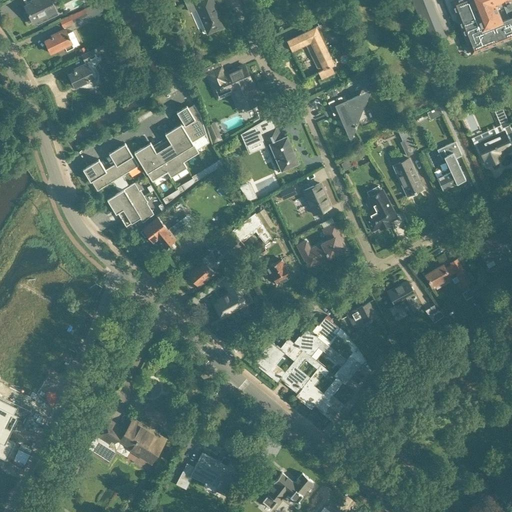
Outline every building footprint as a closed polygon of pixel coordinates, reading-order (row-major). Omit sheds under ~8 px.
[(28,12),(24,13),(29,23),(32,21),(32,22),(36,20),(38,24),(48,18),(47,15),(44,8),(54,4),(51,0),(32,0),(31,1),(32,2),(25,5),(28,12)] [(189,0),(184,0),(190,11),(196,9),(207,34),(223,27),(215,9),(217,8),(213,0),(192,0),(190,1),(189,0)] [(511,0),(460,0),(454,3),(457,12),(471,47),(511,30),(511,0)] [(85,9),(61,21),(63,26),(87,15),(88,18),(104,10),(99,2),(85,9)] [(318,25),(323,23),(326,28),(337,23),(329,11),(315,18),(318,25)] [(316,26),(296,36),(287,40),(292,50),(305,44),(319,71),(318,71),(321,79),(334,73),(331,66),(334,64),(316,26)] [(51,53),(60,48),(64,46),(67,50),(79,44),(73,31),(67,33),(65,29),(60,31),(51,35),(52,36),(51,37),(51,38),(45,41),(51,53)] [(82,54),(81,54),(85,62),(90,59),(91,59),(98,55),(100,59),(105,70),(115,65),(105,43),(86,52),(82,54)] [(74,72),(69,75),(75,87),(86,81),(89,87),(91,87),(99,83),(99,75),(91,59),(90,59),(85,62),(86,64),(84,65),(75,69),(75,70),(74,71),(74,72)] [(218,62),(203,69),(205,74),(221,67),(218,62)] [(206,76),(213,93),(230,86),(234,94),(241,110),(254,105),(249,94),(254,92),(250,83),(252,82),(251,80),(244,65),(223,74),(221,67),(205,74),(206,76)] [(203,69),(191,75),(193,82),(206,76),(205,74),(203,69)] [(490,90),(480,94),(483,102),(493,97),(490,90)] [(341,96),(337,98),(328,102),(333,115),(339,112),(345,127),(353,130),(355,126),(355,127),(356,125),(355,125),(357,121),(366,117),(362,107),(366,99),(358,95),(343,102),(341,96)] [(186,105),(176,112),(184,125),(182,126),(192,142),(197,149),(209,142),(206,134),(200,114),(194,104),(188,107),(186,105)] [(490,134),(473,142),(479,154),(481,153),(487,166),(502,159),(501,157),(499,153),(511,148),(511,150),(511,149),(511,148),(507,138),(511,135),(511,130),(501,106),(494,109),(500,125),(504,134),(492,139),(490,134)] [(439,107),(428,112),(431,117),(442,113),(439,107)] [(197,149),(192,142),(182,126),(181,123),(165,133),(168,139),(186,168),(187,168),(183,162),(199,153),(197,149)] [(259,123),(241,133),(246,145),(262,138),(265,146),(266,146),(278,172),(289,167),(298,163),(287,136),(281,138),(276,126),(267,130),(263,132),(259,123)] [(410,137),(400,141),(406,156),(417,152),(410,137)] [(186,168),(168,139),(162,143),(154,148),(171,177),(186,168)] [(466,179),(456,158),(462,155),(455,141),(437,149),(441,159),(444,158),(451,171),(437,178),(443,190),(466,179)] [(171,177),(154,148),(150,142),(134,152),(152,181),(167,172),(171,178),(171,177)] [(125,143),(109,153),(115,163),(110,167),(117,178),(119,182),(125,179),(122,175),(138,165),(125,143)] [(393,165),(403,186),(407,195),(423,188),(409,158),(393,165)] [(119,182),(117,178),(110,167),(105,170),(99,159),(83,169),(90,181),(91,181),(97,191),(112,181),(114,185),(119,182)] [(350,159),(341,163),(344,170),(353,166),(350,159)] [(110,204),(116,213),(118,212),(144,196),(140,189),(139,190),(135,182),(107,199),(110,204)] [(320,183),(303,190),(304,191),(314,214),(330,207),(320,183)] [(246,184),(239,187),(248,201),(252,199),(246,184)] [(289,187),(280,191),(283,199),(292,195),(289,187)] [(390,206),(392,205),(386,194),(383,195),(380,190),(367,197),(374,211),(364,216),(372,230),(379,227),(380,229),(391,224),(390,222),(396,218),(390,206)] [(143,222),(154,214),(147,202),(148,202),(144,196),(118,212),(120,216),(126,226),(140,218),(143,222)] [(263,208),(255,213),(264,226),(271,221),(263,208)] [(208,247),(193,261),(185,268),(189,271),(186,273),(198,286),(214,271),(208,265),(228,247),(229,248),(238,239),(253,229),(264,242),(271,237),(264,226),(255,213),(255,212),(208,246),(208,247)] [(158,216),(150,222),(142,228),(153,242),(157,239),(164,248),(166,246),(167,247),(169,246),(168,245),(176,239),(173,237),(179,232),(181,235),(189,228),(182,219),(168,230),(158,216)] [(306,241),(297,246),(305,260),(306,260),(309,267),(318,262),(319,262),(320,262),(321,262),(322,261),(323,261),(324,261),(324,260),(325,260),(326,259),(327,258),(327,257),(328,257),(329,257),(342,250),(342,249),(346,247),(342,239),(343,239),(334,223),(331,218),(321,223),(324,228),(323,229),(326,236),(328,236),(329,239),(310,249),(306,241)] [(477,246),(481,255),(488,267),(495,264),(492,258),(502,252),(505,258),(507,257),(510,263),(511,261),(511,244),(505,231),(477,246)] [(210,237),(204,242),(208,247),(208,246),(214,242),(210,237)] [(262,245),(254,252),(259,258),(267,251),(262,245)] [(279,261),(267,267),(277,284),(291,276),(285,265),(293,261),(286,249),(276,255),(279,261)] [(426,274),(432,286),(449,277),(448,275),(455,271),(463,286),(472,281),(465,268),(463,270),(457,258),(450,262),(452,265),(445,269),(443,265),(426,274)] [(215,304),(222,316),(230,312),(232,312),(235,311),(235,309),(246,303),(241,293),(244,292),(234,274),(222,280),(226,287),(228,286),(233,294),(215,304)] [(388,291),(393,300),(395,305),(402,301),(408,313),(418,308),(413,299),(416,297),(407,281),(388,291)] [(469,289),(473,295),(484,287),(480,281),(469,289)] [(8,342),(7,343),(26,352),(30,355),(31,353),(33,348),(34,349),(34,350),(35,351),(36,350),(42,353),(40,358),(40,357),(39,358),(40,358),(38,362),(46,366),(45,369),(46,370),(47,367),(52,369),(56,361),(59,355),(59,354),(50,349),(51,345),(54,340),(46,336),(59,310),(52,306),(53,305),(34,295),(19,323),(22,325),(27,327),(23,336),(13,331),(10,337),(11,337),(8,342)] [(347,313),(352,322),(355,327),(376,316),(368,302),(347,313)] [(434,323),(443,316),(434,304),(425,311),(434,323)] [(312,332),(326,343),(334,333),(338,336),(338,337),(346,344),(345,345),(352,352),(357,346),(342,325),(339,328),(325,316),(312,332)] [(307,327),(294,343),(303,350),(308,354),(316,344),(342,365),(346,360),(347,359),(326,343),(312,332),(307,327)] [(399,347),(392,333),(386,336),(394,349),(399,347)] [(264,370),(278,381),(280,378),(285,372),(275,364),(284,353),(294,360),(303,350),(294,343),(289,338),(280,348),(270,340),(254,360),(265,369),(264,370)] [(352,352),(350,355),(361,364),(366,360),(357,346),(352,352)] [(321,364),(308,354),(303,350),(294,360),(285,372),(280,378),(296,390),(298,392),(310,378),(298,368),(305,359),(317,369),(321,364)] [(346,360),(357,369),(361,364),(350,355),(347,359),(346,360)] [(346,360),(342,365),(353,374),(357,369),(346,360)] [(314,405),(322,394),(313,386),(323,374),(325,376),(329,370),(321,364),(317,369),(310,378),(298,392),(295,395),(311,408),(314,405)] [(342,365),(338,370),(349,379),(353,374),(342,365)] [(336,377),(342,382),(345,384),(349,379),(338,370),(333,375),(336,377)] [(336,377),(322,394),(314,405),(331,419),(344,404),(343,404),(342,405),(331,396),(342,382),(336,377)] [(0,456),(0,457),(7,460),(15,443),(7,438),(3,436),(2,438),(0,437),(0,432),(1,431),(2,431),(3,431),(1,430),(3,426),(5,426),(4,425),(6,419),(7,418),(10,419),(17,406),(0,397),(0,456)] [(106,418),(87,448),(109,461),(121,440),(152,460),(164,441),(146,430),(148,428),(133,419),(126,430),(106,418)] [(202,452),(197,461),(194,467),(187,464),(177,483),(186,488),(192,476),(204,483),(206,480),(219,487),(220,485),(230,490),(242,466),(231,460),(227,466),(216,461),(216,460),(202,452)] [(302,473),(294,482),(282,472),(273,482),(276,484),(268,494),(269,494),(263,502),(272,509),(278,502),(279,502),(286,493),(295,500),(294,501),(294,502),(295,503),(296,504),(297,504),(298,504),(299,503),(299,502),(300,501),(299,500),(299,499),(298,499),(313,481),(302,473)]
